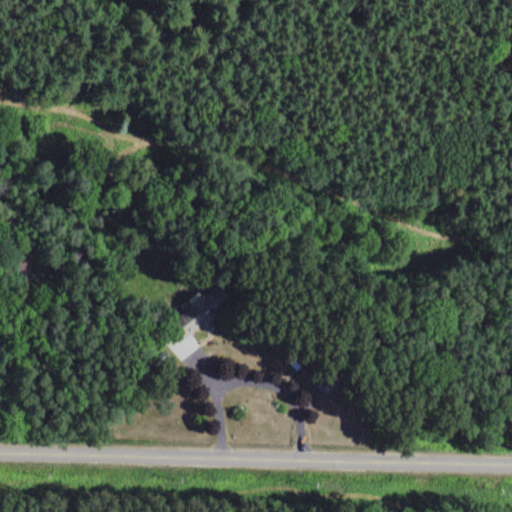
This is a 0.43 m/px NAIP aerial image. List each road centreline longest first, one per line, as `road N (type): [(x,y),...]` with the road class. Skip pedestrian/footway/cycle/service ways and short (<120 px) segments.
road 1 (tertiary): [(0,450),(511,463)]
road 2 (track): [(511,256),(45,111)]
